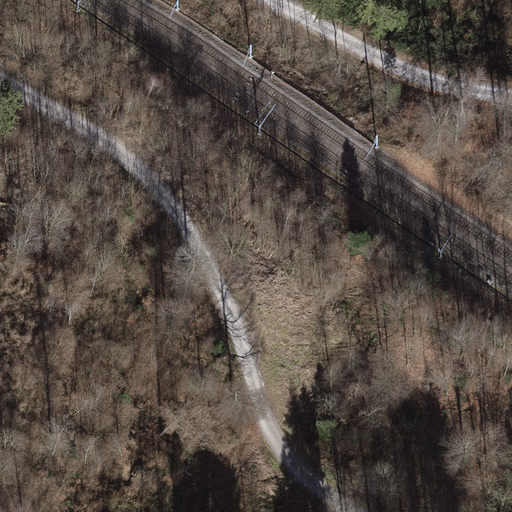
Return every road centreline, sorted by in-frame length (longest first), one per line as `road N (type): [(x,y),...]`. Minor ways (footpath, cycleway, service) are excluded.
road 1 (track): [(0,77),(107,141),(162,191),(219,284),(272,430),(310,480),(355,511)]
road 2 (track): [(272,0),(387,63),(511,96)]
